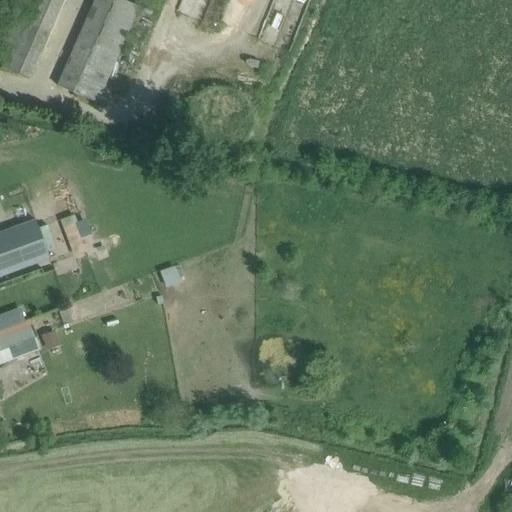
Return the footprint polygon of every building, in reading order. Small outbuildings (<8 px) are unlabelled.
[(29,0),(5,68),(35,78),(62,0),(29,0)] [(97,103),(140,7),(123,0),(95,0),(57,85),(97,103)] [(0,276),(50,259),(36,220),(0,233),(0,276)] [(25,322),(20,308),(0,315),(0,329),(0,331),(25,322)] [(72,320),(68,309),(59,312),(63,324),(72,320)] [(0,337),(0,365),(22,357),(20,352),(31,348),(24,328),(0,337)] [(60,344),(55,331),(41,336),(46,349),(60,344)]
